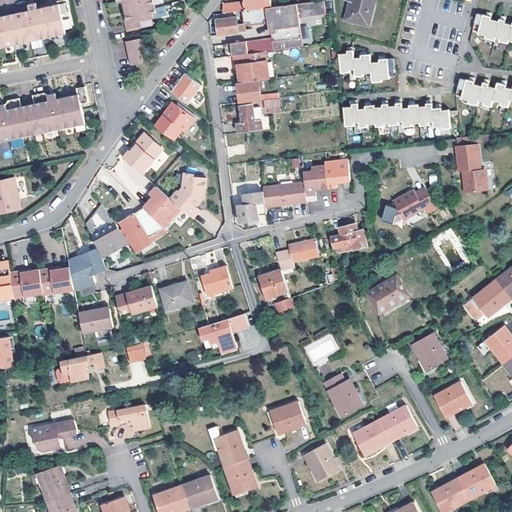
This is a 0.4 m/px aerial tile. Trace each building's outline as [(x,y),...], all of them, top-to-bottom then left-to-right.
[(0,47),(33,40),(35,48),(44,46),(42,38),(66,33),(62,14),(69,13),(66,0),(64,0),(59,1),(59,4),(38,9),(38,6),(37,3),(32,4),(29,5),(30,10),(0,16),(0,47)] [(118,5),(121,4),(124,4),(128,24),(125,24),(127,33),(141,30),(139,22),(158,18),(153,0),(116,0),(117,0),(118,5)] [(242,11),(270,7),(269,0),(266,0),(264,0),(246,0),(246,2),(223,5),(224,13),(242,11)] [(303,46),(299,18),(326,13),(324,0),(320,0),(270,7),(242,11),(244,24),(250,23),(250,26),(275,22),(276,32),(271,33),(274,50),(303,46)] [(347,0),(350,1),(345,21),(364,25),(370,3),(375,4),(375,0),(347,0)] [(491,17),(483,15),(478,34),(486,36),(485,38),(494,41),(494,43),(499,44),(500,41),(508,43),(509,41),(511,41),(511,25),(505,23),(505,21),(500,20),(499,22),(493,20),(491,19),(491,17)] [(216,20),(218,35),(245,32),(244,24),(238,25),(237,17),(216,20)] [(130,55),(133,64),(142,62),(140,53),(145,51),(144,44),(143,39),(137,40),(128,42),(129,48),(130,55)] [(234,56),(249,54),(247,41),(225,45),(227,57),(234,56)] [(269,79),(266,51),(249,54),(234,56),(235,65),(237,64),(238,67),(240,83),(258,81),(269,79)] [(388,59),(379,60),(380,62),(370,62),(370,55),(361,55),(361,57),(353,58),(353,51),(348,51),(348,53),(340,54),(341,72),(350,72),(350,69),(355,69),(355,76),(363,76),(363,73),(371,73),(372,82),(382,82),(381,79),(389,79),(388,59)] [(179,82),(172,91),(189,104),(194,97),(200,102),(204,96),(197,92),(203,85),(186,73),(179,82)] [(511,89),(505,88),(506,86),(497,84),(496,89),(488,87),(488,84),(483,83),(482,87),(473,85),(474,82),(466,80),(462,99),(469,101),(468,103),(483,107),(483,104),(492,107),(493,101),(501,103),(501,105),(508,107),(507,111),(511,112),(511,89)] [(258,81),(240,83),(237,83),(239,92),(240,102),(261,100),(258,81)] [(0,142),(82,125),(78,104),(85,102),(82,87),(73,88),(74,91),(75,94),(54,99),(54,96),(53,93),(50,94),(45,95),(42,93),(31,95),(33,104),(18,106),(16,98),(9,100),(6,103),(1,104),(0,104),(0,142)] [(278,98),(264,100),(265,109),(280,106),(278,98)] [(173,102),(164,115),(166,117),(168,115),(176,104),(173,102)] [(352,107),(345,107),(347,126),(354,125),(354,133),(360,133),(360,127),(367,127),(367,124),(376,124),(376,126),(384,126),(384,129),(390,129),(390,125),(398,125),(398,133),(404,132),(404,127),(411,126),(411,124),(420,123),(420,126),(428,125),(429,128),(442,127),(442,129),(450,128),(449,110),(441,111),(441,109),(432,109),(432,104),(426,104),(426,107),(418,107),(418,105),(409,106),(410,108),(402,108),(401,103),(396,104),(396,106),(388,107),(388,104),(382,105),(382,107),(374,108),(374,106),(365,106),(365,109),(358,109),(357,104),(352,104),(352,107)] [(164,115),(155,127),(174,140),(183,129),(185,131),(195,118),(176,104),(168,115),(166,117),(164,115)] [(237,123),(238,133),(262,130),(261,119),(262,119),(261,109),(254,110),(253,104),(240,106),(243,122),(237,123)] [(122,160),(139,174),(158,153),(157,147),(145,137),(142,137),(135,146),(136,147),(133,151),(130,155),(128,153),(122,160)] [(478,144),(457,146),(461,172),(464,172),(467,193),(488,190),(485,169),(481,169),(478,144)] [(136,147),(135,146),(128,153),(130,155),(133,151),(136,147)] [(290,159),(292,168),(300,166),(299,157),(290,159)] [(348,160),(325,162),(328,187),(337,186),(336,181),(339,181),(350,180),(348,160)] [(328,187),(325,162),(324,162),(325,166),(312,167),(313,172),(304,173),(305,182),(306,195),(315,194),(315,188),(317,188),(328,187)] [(169,200),(181,210),(193,220),(200,212),(195,209),(199,204),(197,202),(200,198),(201,193),(204,193),(205,178),(192,177),(192,175),(182,174),(181,190),(178,193),(176,192),(169,200)] [(0,213),(21,209),(14,177),(0,180),(0,213)] [(306,195),(305,182),(262,188),(263,193),(265,209),(308,203),(306,195)] [(414,190),(394,200),(404,219),(424,209),(425,210),(435,205),(425,187),(415,193),(414,190)] [(169,200),(155,188),(149,195),(153,198),(150,201),(144,208),(165,228),(181,210),(169,200)] [(243,196),(244,205),(238,205),(240,222),(260,220),(259,215),(266,214),(265,209),(263,193),(243,196)] [(85,223),(97,249),(102,258),(129,243),(122,234),(120,231),(100,205),(96,210),(102,220),(106,221),(109,225),(96,232),(93,227),(94,223),(90,216),(85,223)] [(120,223),(124,228),(125,231),(122,234),(129,243),(137,254),(151,244),(148,239),(165,228),(144,208),(120,223)] [(364,229),(357,230),(356,224),(340,227),(343,235),(332,238),(336,250),(354,246),(355,249),(367,245),(364,229)] [(151,244),(169,233),(165,228),(148,239),(151,244)] [(291,251),(276,254),(281,270),(295,267),(294,262),(319,256),(316,239),(290,245),(291,251)] [(336,254),(355,249),(354,246),(336,250),(336,254)] [(70,267),(72,281),(91,274),(107,268),(102,258),(97,249),(68,260),(70,267)] [(11,273),(9,261),(0,262),(0,303),(15,300),(11,273)] [(72,281),(70,267),(62,269),(56,270),(53,270),(52,268),(40,270),(45,295),(45,297),(75,292),(74,290),(72,281)] [(210,276),(202,278),(208,297),(210,296),(214,295),(234,289),(227,267),(219,269),(220,272),(210,276)] [(11,273),(15,300),(45,295),(40,270),(31,271),(24,273),(21,273),(21,271),(11,273)] [(288,291),(281,270),(273,273),(268,275),(260,277),(268,298),(275,296),(284,293),(288,291)] [(511,298),(511,270),(510,272),(508,270),(496,280),(511,299),(511,298)] [(72,281),(74,290),(95,284),(91,274),(72,281)] [(410,298),(397,276),(366,293),(380,316),(410,298)] [(484,315),(486,316),(495,309),(497,310),(511,299),(496,280),(463,306),(475,322),(484,315)] [(189,283),(163,290),(168,311),(194,304),(189,283)] [(158,307),(152,286),(141,289),(142,290),(136,292),(135,290),(116,295),(121,317),(158,307)] [(286,299),(276,303),(279,312),(289,308),(286,299)] [(495,309),(486,316),(487,319),(497,310),(495,309)] [(79,315),(83,333),(114,327),(110,310),(100,312),(99,311),(79,315)] [(219,341),(223,352),(239,347),(234,332),(233,328),(236,327),(237,329),(249,325),(246,313),(200,327),(204,340),(210,338),(211,343),(219,341)] [(511,335),(504,326),(502,328),(510,338),(511,336),(511,335)] [(485,341),(503,364),(511,357),(511,336),(510,338),(502,328),(485,341)] [(332,333),(303,345),(313,368),(328,362),(325,356),(339,350),(332,333)] [(131,337),(133,345),(143,343),(149,342),(148,337),(142,338),(141,335),(131,337)] [(10,341),(9,336),(0,337),(0,367),(14,365),(13,360),(10,341)] [(426,374),(445,363),(439,352),(441,351),(432,336),(411,347),(426,374)] [(133,345),(128,347),(131,362),(147,358),(143,343),(133,345)] [(439,352),(445,363),(447,363),(441,351),(439,352)] [(102,352),(62,360),(63,367),(58,368),(56,370),(58,381),(60,382),(89,378),(87,368),(89,364),(95,363),(96,368),(104,367),(102,352)] [(35,354),(26,356),(28,363),(37,361),(35,354)] [(511,357),(503,364),(511,374),(511,357)] [(327,382),(327,384),(331,381),(344,375),(343,373),(327,382)] [(346,417),(364,407),(358,396),(360,394),(352,379),(348,381),(344,375),(331,381),(327,384),(331,390),(346,417)] [(462,383),(451,389),(452,391),(463,385),(462,383)] [(474,404),(463,385),(452,391),(451,389),(436,397),(447,419),(474,404)] [(358,396),(364,407),(366,406),(360,394),(358,396)] [(273,413),(279,432),(292,428),(293,431),(310,425),(302,403),(273,413)] [(129,423),(132,422),(134,429),(150,426),(145,404),(109,411),(112,424),(121,422),(120,420),(128,418),(128,421),(129,423)] [(406,407),(395,414),(396,416),(408,409),(406,407)] [(419,427),(408,409),(396,416),(395,414),(381,421),(393,442),(419,427)] [(76,434),(77,428),(73,418),(30,426),(33,442),(35,442),(36,445),(37,446),(38,447),(40,447),(59,444),(58,438),(76,434)] [(381,421),(365,431),(366,433),(355,439),(366,458),(393,442),(381,421)] [(248,461),(241,444),(238,446),(234,434),(221,439),(218,430),(212,433),(221,453),(226,469),(248,461)] [(365,431),(354,437),(355,439),(366,433),(365,431)] [(218,454),(221,453),(212,433),(210,434),(218,454)] [(321,484),(339,475),(333,463),(335,462),(327,447),(307,457),(321,484)] [(237,497),(256,490),(251,479),(254,478),(248,461),(226,469),(237,497)] [(333,463),(339,475),(341,473),(335,462),(333,463)] [(60,469),(58,464),(38,472),(43,483),(49,501),(71,493),(65,475),(63,476),(60,469)] [(486,466),(475,472),(476,475),(487,468),(486,466)] [(497,487),(487,468),(476,475),(475,472),(460,481),(471,502),(497,487)] [(43,483),(38,472),(31,474),(35,486),(43,483)] [(200,484),(199,482),(182,487),(190,510),(219,500),(213,481),(200,484)] [(460,481),(444,489),(445,492),(434,498),(441,511),(452,511),(471,502),(460,481)] [(168,494),(156,498),(160,511),(182,511),(190,510),(182,487),(167,492),(168,494)] [(433,496),(434,498),(445,492),(444,489),(433,496)] [(71,493),(49,501),(52,511),(75,511),(75,510),(77,509),(71,493)] [(128,511),(130,511),(124,495),(102,503),(105,511),(128,511)]
